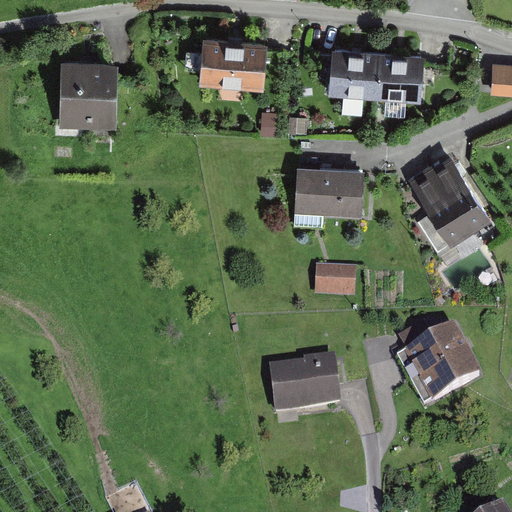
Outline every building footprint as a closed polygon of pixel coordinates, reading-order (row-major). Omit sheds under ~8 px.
[(256,59),(197,56),(194,98),(254,101),(256,59)] [(422,63),(337,56),(334,98),(418,105),(422,63)] [(114,69),(66,68),(65,128),(113,128),(114,69)] [(511,94),(511,73),(498,73),(497,94),(511,94)] [(276,115),(262,115),(261,135),(275,136),(276,115)] [(307,119),(292,119),(292,134),(307,134),(307,119)] [(477,230),(444,175),(409,196),(426,224),(416,230),(433,257),(477,230)] [(351,186),(293,184),(291,224),(350,227),(351,186)] [(354,263),(314,264),(315,293),(355,292),(354,263)] [(425,315),(400,330),(437,396),(481,371),(451,317),(432,327),(425,315)] [(333,360),(272,367),(278,416),(340,408),(333,360)] [(507,511),(500,500),(480,511),(507,511)]
